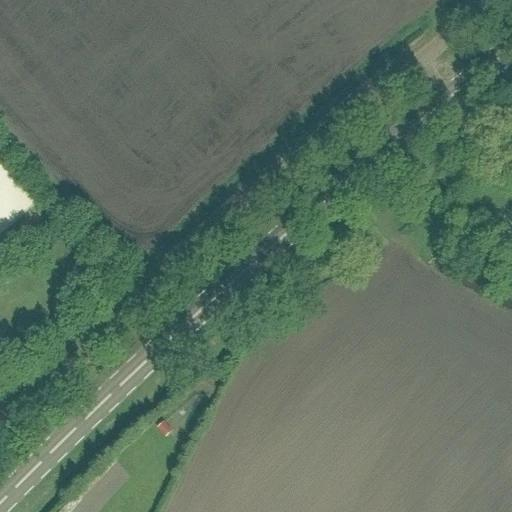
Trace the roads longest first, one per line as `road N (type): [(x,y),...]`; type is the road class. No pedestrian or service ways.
road 1 (tertiary): [(0,506),(184,320),(511,41)]
road 2 (unclassified): [(0,443),(281,178),(500,0)]
